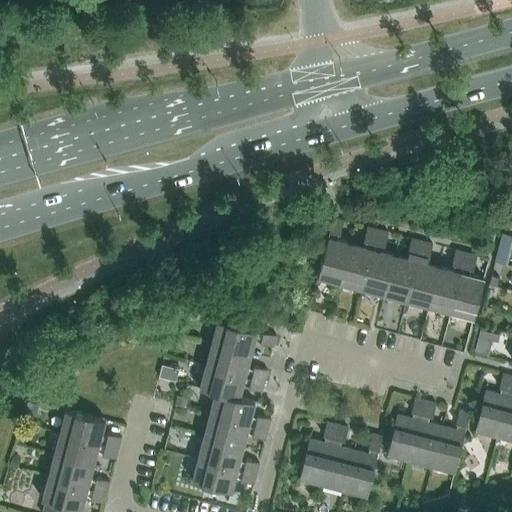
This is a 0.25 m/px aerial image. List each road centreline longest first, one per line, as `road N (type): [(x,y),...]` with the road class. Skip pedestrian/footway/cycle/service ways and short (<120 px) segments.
road 1 (primary): [(0,228),(511,81)]
road 2 (primary): [(511,33),(202,104),(122,113),(0,147)]
road 3 (residential): [(262,511),(305,345),(444,381)]
